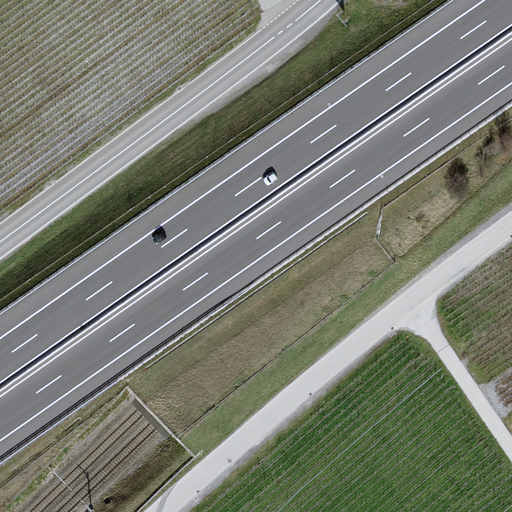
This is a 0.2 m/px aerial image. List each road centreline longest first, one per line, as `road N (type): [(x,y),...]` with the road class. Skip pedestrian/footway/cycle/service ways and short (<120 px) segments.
road 1 (motorway): [(0,419),(511,61)]
road 2 (motorway): [(511,2),(0,359)]
road 3 (unclassified): [(511,223),(159,511)]
road 4 (unclassified): [(0,240),(318,0)]
